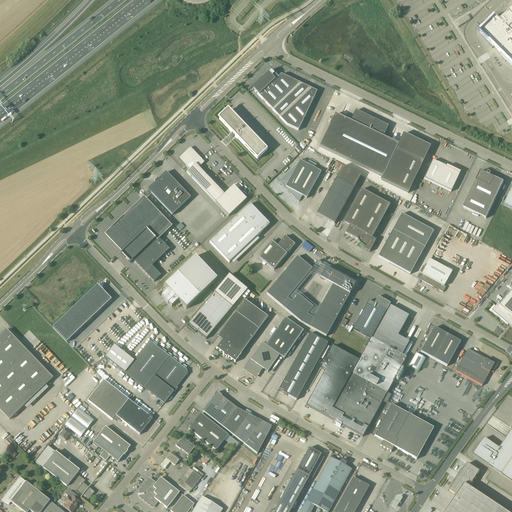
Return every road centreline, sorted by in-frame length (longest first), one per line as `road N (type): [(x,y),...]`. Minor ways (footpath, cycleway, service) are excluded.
road 1 (unclassified): [(511,351),(331,250),(265,194),(195,117)]
road 2 (track): [(258,36),(248,33),(0,160)]
road 3 (unclassified): [(511,165),(268,45)]
road 4 (unclassified): [(428,492),(215,370)]
road 5 (unclassified): [(215,370),(73,232)]
road 6 (motorway): [(0,112),(141,0)]
road 7 (tertiary): [(73,232),(195,117)]
road 8 (unclassified): [(113,498),(215,370)]
road 9 (unknown): [(266,511),(294,458),(284,443),(240,511)]
road 10 (motorway): [(120,0),(0,96)]
road 11 (unclassified): [(428,492),(511,378)]
road 12 (motorway): [(90,0),(0,84)]
